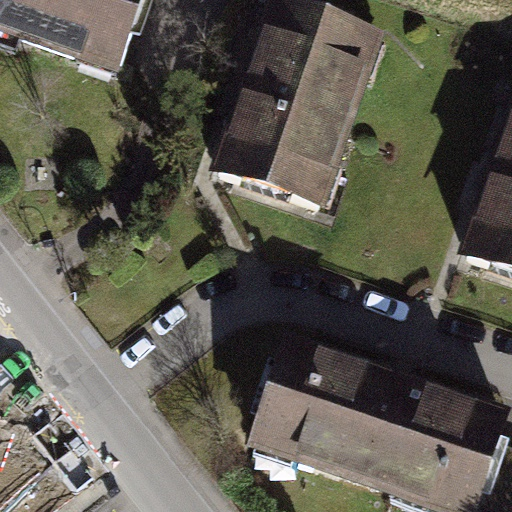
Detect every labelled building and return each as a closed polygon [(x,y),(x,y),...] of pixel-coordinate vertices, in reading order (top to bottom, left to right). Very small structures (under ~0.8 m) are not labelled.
[(0,0),(0,48),(122,93),(152,0),(0,0)] [(269,4),(209,197),(325,233),(386,41),(269,4)] [(511,118),(457,281),(511,299),(511,118)] [(511,423),(285,349),(246,466),(392,511),(486,511),(504,453),(511,426),(511,423)] [(0,400),(16,384),(0,367),(0,400)] [(511,511),(511,456),(504,453),(486,511),(511,511)]
